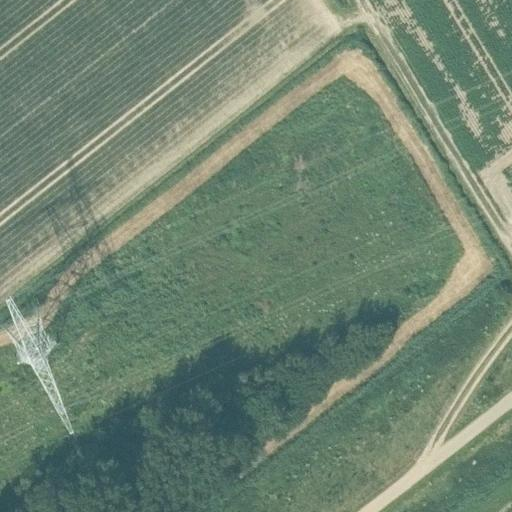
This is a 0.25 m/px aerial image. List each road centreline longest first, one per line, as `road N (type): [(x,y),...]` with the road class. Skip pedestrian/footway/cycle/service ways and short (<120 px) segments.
road 1 (track): [(511,248),(364,11)]
road 2 (unclassified): [(365,511),(511,398)]
road 3 (track): [(424,466),(439,429),(511,325)]
